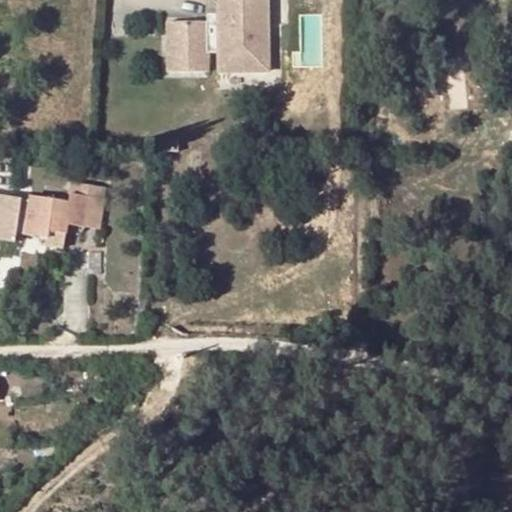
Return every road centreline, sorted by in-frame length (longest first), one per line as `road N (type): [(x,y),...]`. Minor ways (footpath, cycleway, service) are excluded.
road 1 (residential): [(0,352),(331,348),(511,393)]
road 2 (unknown): [(161,348),(173,377),(168,405),(142,434),(28,511)]
